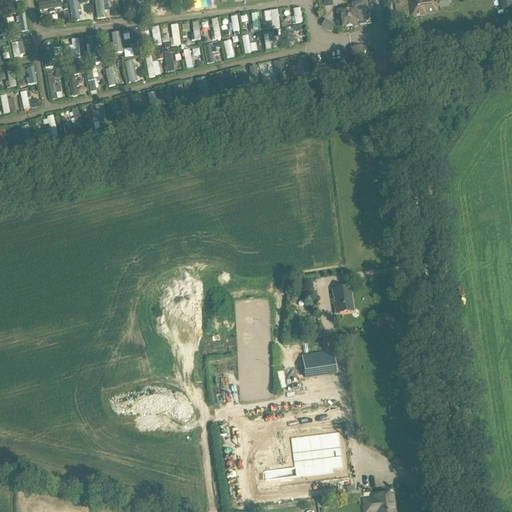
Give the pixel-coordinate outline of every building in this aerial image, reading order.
[(75,0),(71,0),(67,1),(71,22),(79,21),(77,12),(80,12),(78,4),(76,5),(75,0)] [(103,12),(101,0),(93,0),(96,20),(104,19),(103,12)] [(121,0),(123,16),(131,15),(129,3),(133,2),(132,0),(121,0)] [(355,0),(356,4),(351,5),(352,10),(340,12),(342,28),(367,24),(369,23),(369,20),(365,0),(355,0)] [(408,0),(394,0),(397,18),(399,20),(409,18),(408,9),(410,9),(408,0)] [(434,0),(408,0),(410,9),(408,9),(409,18),(437,14),(434,0)] [(509,0),(499,0),(501,11),(511,9),(509,0)] [(37,4),(38,12),(61,9),(60,1),(37,4)] [(294,15),(291,15),(292,20),(294,20),(295,24),(302,23),(300,8),(293,10),(294,15)] [(279,29),(277,11),(269,12),(270,17),(271,27),(271,30),(279,29)] [(18,17),(15,18),(16,23),(19,22),(19,25),(17,25),(18,33),(27,32),(24,14),(18,15),(18,17)] [(258,14),(250,15),(252,32),(260,31),(258,14)] [(230,18),(232,33),(238,32),(236,17),(230,18)] [(220,40),(216,20),(210,21),(214,41),(220,40)] [(324,21),(320,28),(330,34),(334,27),(324,21)] [(199,40),(197,23),(191,24),(193,41),(199,40)] [(172,47),(179,46),(177,26),(170,27),(172,47)] [(157,28),(150,29),(153,46),(161,45),(157,28)] [(292,29),(289,30),(289,29),(283,30),(286,47),(292,46),(290,36),(293,35),(292,29)] [(133,46),(133,48),(139,47),(137,31),(131,32),(132,41),(129,41),(130,46),(133,46)] [(113,55),(121,54),(118,34),(110,35),(113,55)] [(265,51),(270,50),(269,43),(272,43),(271,35),(267,35),(263,36),(265,51)] [(250,54),(247,36),(241,38),(244,55),(250,54)] [(87,40),(84,40),(86,53),(87,53),(88,59),(90,59),(98,58),(95,38),(87,39),(87,40)] [(71,48),(64,49),(66,61),(79,59),(77,41),(71,42),(71,48)] [(222,43),(226,59),(233,57),(229,42),(222,43)] [(11,45),(13,59),(20,58),(19,56),(25,55),(23,43),(17,44),(11,45)] [(209,46),(202,48),(206,65),(213,64),(209,46)] [(363,47),(349,49),(352,66),(365,64),(363,47)] [(42,51),(44,69),(52,68),(51,61),(53,61),(53,55),(50,55),(49,50),(42,51)] [(186,69),(192,68),(189,51),(183,52),(186,69)] [(164,57),(167,74),(173,72),(170,55),(164,57)] [(114,56),(105,57),(106,64),(115,62),(114,56)] [(300,58),(304,79),(310,77),(305,57),(300,58)] [(145,62),(148,79),(154,78),(153,77),(151,64),(151,61),(145,62)] [(282,62),(273,64),(277,79),(274,80),(276,87),(287,85),(282,62)] [(132,64),(124,65),(128,86),(136,84),(133,71),(136,71),(135,66),(132,67),(132,64)] [(28,78),(26,79),(27,86),(36,84),(33,68),(26,69),(28,78)] [(260,90),(255,68),(249,69),(253,92),(260,90)] [(78,69),(66,71),(71,98),(77,96),(76,88),(78,87),(77,82),(85,81),(84,75),(80,76),(80,74),(79,75),(78,69)] [(111,73),(110,70),(104,71),(108,88),(114,87),(112,78),(114,77),(113,73),(111,73)] [(92,72),(92,71),(86,73),(90,93),(96,91),(95,88),(92,72)] [(6,84),(7,90),(16,88),(13,73),(7,74),(9,83),(6,84)] [(221,86),(219,87),(220,93),(223,93),(224,101),(225,101),(226,107),(234,106),(233,100),(234,99),(229,75),(220,77),(221,86)] [(50,101),(56,100),(55,94),(54,87),(52,77),(46,78),(50,101)] [(204,80),(196,82),(201,105),(210,103),(204,80)] [(300,88),(298,82),(290,84),(291,90),(300,88)] [(176,101),(173,101),(175,108),(178,107),(179,115),(186,114),(181,87),(174,88),(176,101)] [(27,92),(21,93),(25,110),(31,109),(27,92)] [(150,110),(151,113),(158,112),(154,93),(147,95),(149,105),(146,106),(147,111),(150,110)] [(7,100),(6,97),(0,97),(0,98),(3,116),(10,114),(9,112),(7,100)] [(126,101),(119,102),(124,124),(131,122),(126,101)] [(97,118),(94,119),(95,124),(98,123),(101,137),(109,135),(102,104),(94,106),(97,118)] [(76,130),(81,128),(76,110),(71,112),(76,130)] [(50,137),(56,135),(52,117),(46,119),(50,137)] [(21,144),(23,144),(24,147),(31,145),(28,128),(21,129),(23,139),(20,140),(21,144)] [(0,155),(0,156),(8,155),(5,132),(0,132),(0,155)] [(347,288),(332,290),(333,299),(335,299),(335,302),(334,303),(335,314),(353,312),(351,301),(349,301),(347,288)] [(377,315),(374,318),(375,325),(378,327),(389,326),(391,323),(390,316),(387,314),(377,315)] [(331,337),(327,337),(322,338),(324,352),(333,351),(331,337)] [(336,376),(333,352),(333,351),(324,352),(323,352),(323,353),(301,356),(303,369),(304,379),(304,381),(336,376)] [(282,373),(276,374),(279,390),(285,389),(282,373)] [(315,435),(290,438),(292,452),(294,468),(294,469),(295,477),(295,478),(309,476),(332,473),(333,473),(333,469),(335,469),(342,468),(341,458),(340,446),(338,432),(315,435)] [(374,500),(363,502),(364,511),(394,511),(392,495),(374,497),(374,500)]
